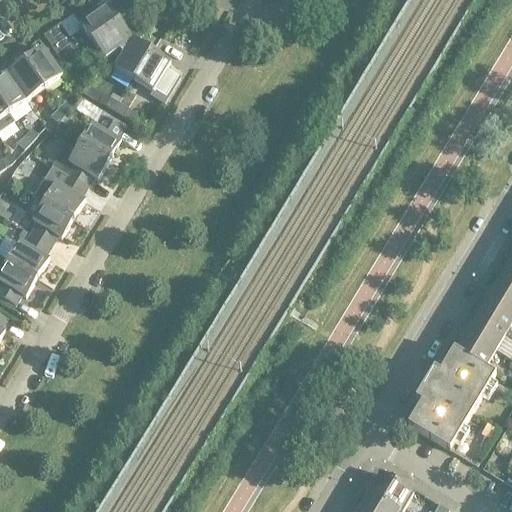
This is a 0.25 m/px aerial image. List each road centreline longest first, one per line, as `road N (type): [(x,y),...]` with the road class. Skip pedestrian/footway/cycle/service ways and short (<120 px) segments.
road 1 (residential): [(0,424),(244,12),(276,15),(311,0)]
road 2 (residential): [(358,440),(511,190)]
road 3 (residential): [(481,511),(358,440)]
